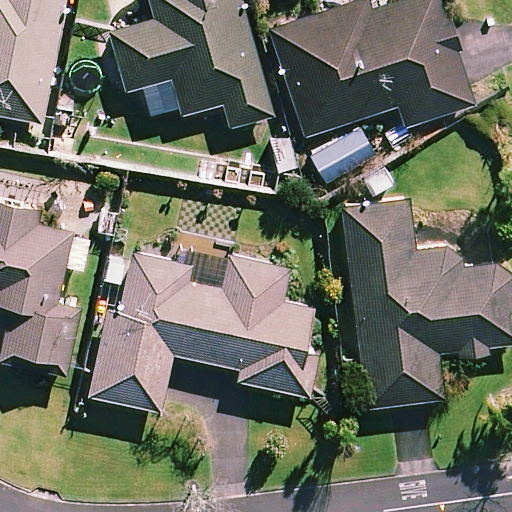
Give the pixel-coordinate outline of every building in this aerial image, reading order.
[(64,0),(0,0),(0,106),(42,115),(64,0)] [(242,0),(149,0),(152,11),(110,22),(126,84),(169,72),(178,107),(223,95),(229,119),(271,108),(242,0)] [(473,97),(442,0),(364,0),(273,28),(304,127),(398,97),(404,118),(473,97)] [(375,147),(360,120),(311,147),(327,174),(375,147)] [(0,286),(13,289),(0,352),(66,365),(77,311),(54,307),(71,222),(35,215),(39,199),(0,191),(0,286)] [(410,219),(407,191),(343,199),(369,398),(443,389),(438,347),(511,337),(511,271),(510,253),(498,254),(492,209),(410,219)] [(283,258),(181,239),(179,252),(131,244),(120,300),(107,298),(90,387),(162,401),(172,346),(239,359),(236,372),(303,385),(319,300),(276,292),(283,258)]
